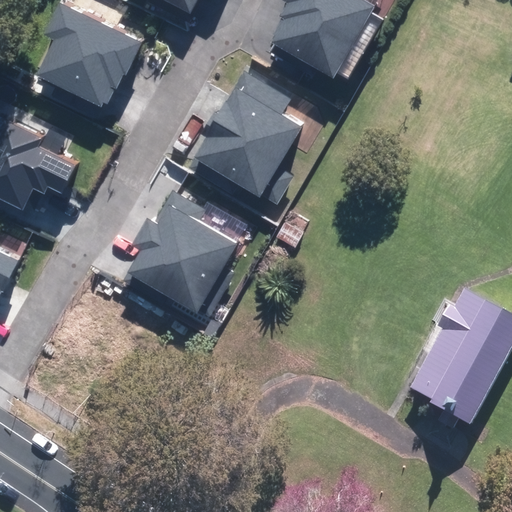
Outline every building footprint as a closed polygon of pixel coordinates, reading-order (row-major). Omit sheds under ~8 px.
[(168,0),(190,12),(197,0),(168,0)] [(269,42),(333,78),(374,6),(362,0),(286,0),(291,3),(269,42)] [(139,42),(60,5),(47,33),(57,38),(40,75),(108,107),(139,42)] [(243,73),(190,169),(270,213),(291,175),(277,167),(300,127),(278,115),(288,98),(243,73)] [(0,119),(0,197),(24,209),(37,181),(61,192),(74,166),(36,148),(41,138),(0,119)] [(142,249),(130,272),(199,310),(236,245),(196,222),(203,210),(173,194),(157,224),(147,219),(133,244),(142,249)] [(0,295),(16,262),(0,254),(0,295)] [(470,435),(511,357),(511,309),(471,287),(408,401),(470,435)]
